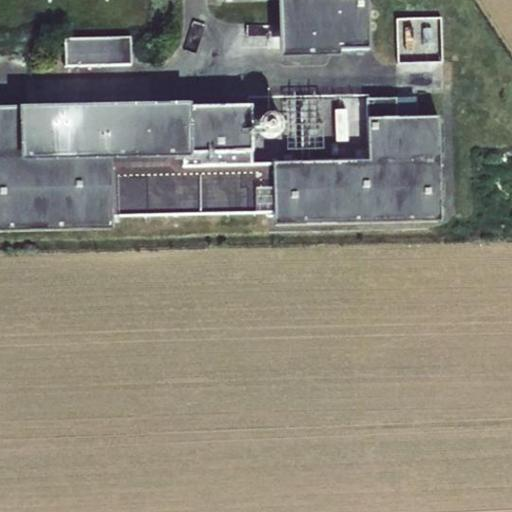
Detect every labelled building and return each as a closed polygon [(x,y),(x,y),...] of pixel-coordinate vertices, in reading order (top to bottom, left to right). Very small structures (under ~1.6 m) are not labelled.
[(284,6),(334,5),(334,0),(277,0),(278,65),(335,65),(335,58),(285,58),(284,6)] [(366,58),(366,5),(334,5),(284,6),(285,58),(335,58),(366,58)] [(134,41),(66,41),(66,69),(134,69),(134,41)] [(30,42),(0,42),(0,56),(30,57),(30,42)] [(234,164),(234,110),(0,110),(0,220),(94,220),(94,214),(256,213),(256,219),(422,219),(422,120),(380,120),(380,101),(351,101),(351,164),(234,164)]
